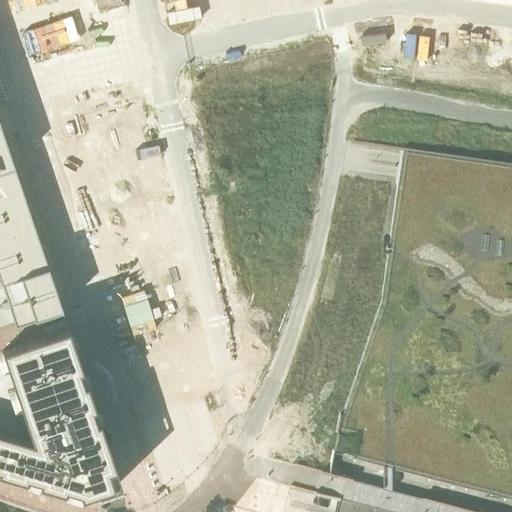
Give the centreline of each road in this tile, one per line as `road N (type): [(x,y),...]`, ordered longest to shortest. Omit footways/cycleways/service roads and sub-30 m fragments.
road 1 (residential): [(270,392),(222,359),(160,53)]
road 2 (residential): [(511,15),(360,4),(160,53)]
road 3 (unclassified): [(270,392),(320,228),(342,91)]
road 4 (residential): [(96,370),(0,83)]
road 5 (unclassified): [(511,121),(342,91)]
road 6 (residential): [(96,370),(142,511)]
